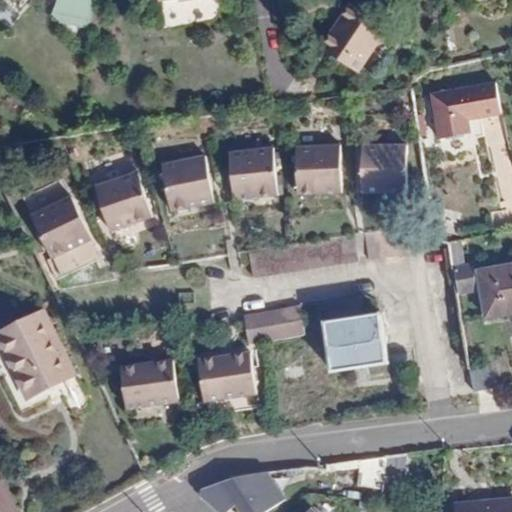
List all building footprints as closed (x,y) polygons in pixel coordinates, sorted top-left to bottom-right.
[(98,32),(102,4),(73,0),(65,0),(63,21),(70,29),(98,32)] [(339,24),(322,48),(358,72),(388,29),(356,8),(343,27),(339,24)] [(469,121),(481,120),(502,117),(498,85),(434,94),(440,140),(471,135),(469,121)] [(484,134),(481,120),(469,121),(471,135),(484,134)] [(279,150),(236,148),(233,196),(279,197),(279,150)] [(412,149),(367,149),(367,198),(412,197),(412,149)] [(346,151),(301,151),(302,199),(346,198),(346,151)] [(206,152),(163,162),(172,208),(217,199),(206,152)] [(139,170),(98,185),(113,230),(155,215),(139,170)] [(76,195),(34,211),(52,255),(93,240),(76,195)] [(417,257),(413,231),(401,233),(405,259),(417,257)] [(405,259),(401,233),(389,235),(392,261),(405,259)] [(377,236),(381,263),(392,261),(389,235),(377,236)] [(377,236),(364,238),(368,264),(381,263),(377,236)] [(356,266),(353,239),(340,241),(343,268),(356,266)] [(343,268),(340,241),(325,243),(329,270),(343,268)] [(460,242),(450,244),(452,253),(453,265),(455,277),(457,290),(458,295),(476,293),(471,265),(464,266),(460,242)] [(325,243),(313,245),(314,272),(329,270),(325,243)] [(313,245),(298,247),(301,274),(314,272),(313,245)] [(298,247),(295,247),(284,249),(286,276),(301,274),(298,247)] [(286,276),(284,249),(270,251),(272,278),(286,276)] [(272,278),(270,251),(255,252),(258,280),(272,278)] [(255,252),(242,254),(244,282),(258,280),(255,252)] [(511,265),(478,272),(487,318),(511,313),(511,265)] [(302,329),(298,300),(257,307),(261,336),(302,329)] [(248,338),(261,336),(257,307),(243,309),(248,338)] [(42,312),(0,334),(0,344),(28,400),(75,376),(42,312)] [(384,319),(331,328),(339,374),(392,366),(384,319)] [(220,351),(196,354),(202,395),(255,387),(248,346),(231,348),(231,351),(220,353),(220,351)] [(129,364),(119,366),(125,407),(177,399),(171,358),(149,361),(149,363),(130,367),(129,364)] [(476,392),(496,388),(492,365),(471,369),(476,392)] [(268,472),(257,474),(232,479),(201,491),(201,497),(217,511),(229,511),(236,507),(240,511),(265,511),(278,504),(286,499),(268,472)] [(511,511),(511,500),(458,504),(458,511),(511,511)]
